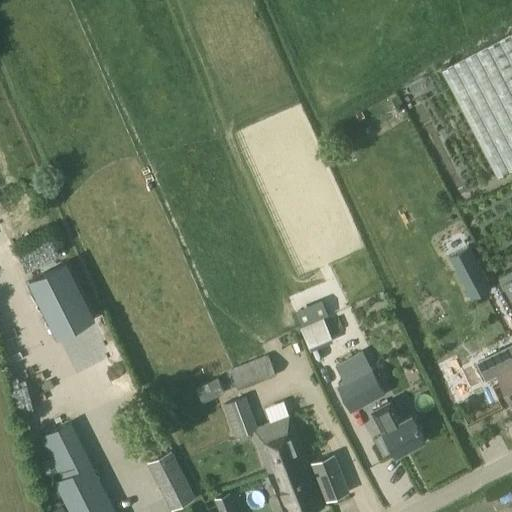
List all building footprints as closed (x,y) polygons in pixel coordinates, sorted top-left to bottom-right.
[(511,30),(443,69),(498,176),(511,168),(511,30)] [(449,255),(471,298),(492,287),(469,244),(449,255)] [(95,317),(67,261),(29,280),(57,336),(95,317)] [(511,279),(502,285),(510,299),(511,297),(511,279)] [(302,326),(324,317),(329,315),(322,299),(295,310),(302,326)] [(363,351),(338,364),(347,381),(339,384),(352,409),(386,392),(373,367),(372,368),(363,351)] [(268,354),(231,368),(239,389),(277,375),(268,354)] [(511,365),(498,372),(511,402),(511,365)] [(218,376),(198,385),(196,386),(203,402),(225,392),(218,376)] [(269,469),(305,455),(290,414),(257,427),(245,395),(225,403),(237,436),(254,430),(269,469)] [(384,429),(383,429),(396,454),(426,439),(413,414),(398,422),(390,407),(377,414),(384,429)] [(62,478),(55,481),(70,511),(116,511),(70,422),(40,437),(62,478)] [(147,461),(172,510),(196,497),(172,449),(147,461)] [(334,453),(312,461),(327,500),(349,491),(334,453)] [(308,511),(325,506),(305,455),(269,469),(285,511),(308,511)] [(52,460),(43,464),(48,476),(58,472),(52,460)] [(214,497),(220,511),(238,511),(231,491),(214,497)]
